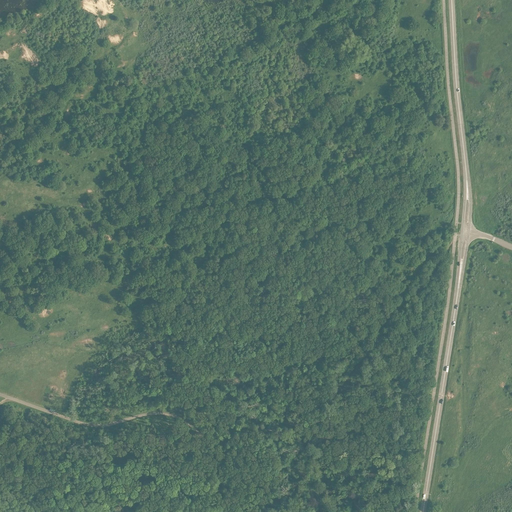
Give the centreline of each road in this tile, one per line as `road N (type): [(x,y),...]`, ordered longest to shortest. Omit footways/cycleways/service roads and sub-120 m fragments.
road 1 (unknown): [(453,239),(388,317),(313,430),(288,438),(258,511)]
road 2 (secondary): [(422,511),(464,232)]
road 3 (secondary): [(464,232),(451,0)]
